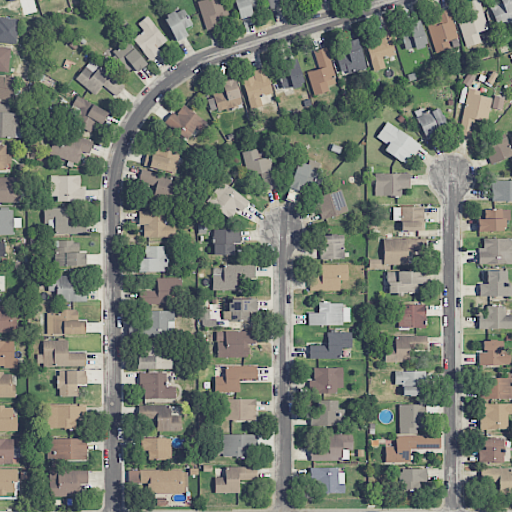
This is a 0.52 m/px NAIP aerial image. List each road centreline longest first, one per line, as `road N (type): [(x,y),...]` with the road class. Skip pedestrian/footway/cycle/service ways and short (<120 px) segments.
road 1 (residential): [(113,511),(113,196),(127,136),(153,97),(190,68),(394,0)]
road 2 (residential): [(455,511),(453,174)]
road 3 (residential): [(284,511),(284,227)]
